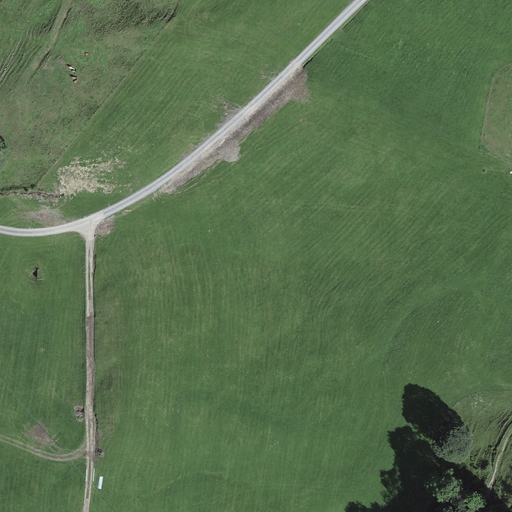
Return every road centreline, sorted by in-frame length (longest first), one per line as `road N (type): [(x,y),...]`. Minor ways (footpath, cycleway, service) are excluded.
road 1 (track): [(0,228),(63,228),(141,195),(365,0)]
road 2 (track): [(87,221),(86,511)]
